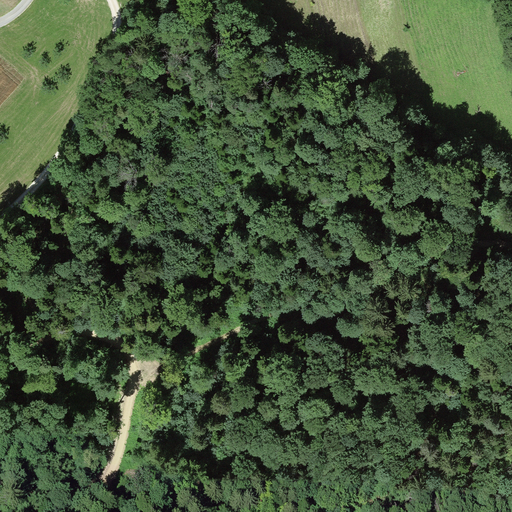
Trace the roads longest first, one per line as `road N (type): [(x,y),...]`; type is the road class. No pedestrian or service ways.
road 1 (track): [(136,376),(374,265),(511,241)]
road 2 (track): [(0,222),(69,152),(91,117),(114,71),(113,0)]
road 3 (track): [(0,364),(50,338),(103,332),(136,376)]
road 4 (track): [(136,376),(117,464),(70,511)]
road 5 (track): [(511,444),(448,484),(407,490),(373,511)]
